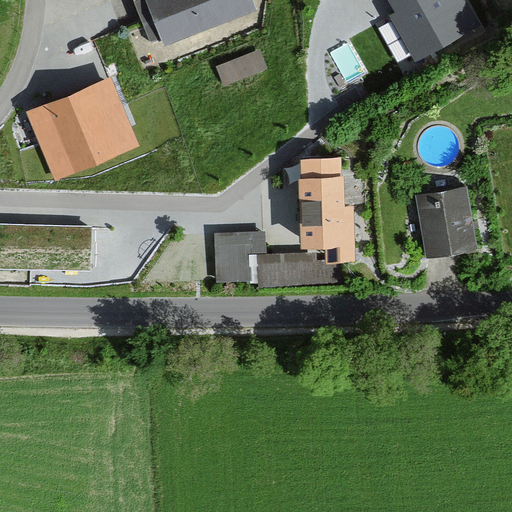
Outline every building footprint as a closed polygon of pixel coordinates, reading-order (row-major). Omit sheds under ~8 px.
[(248,4),(246,0),(134,0),(150,42),(166,36),(167,36),(248,4)] [(408,0),(411,4),(394,14),(417,56),(476,23),(462,0),(408,0)] [(261,45),(217,63),(225,84),(269,66),(261,45)] [(112,86),(33,118),(54,168),(132,136),(112,86)] [(337,157),(303,158),(305,240),(339,239),(339,249),(351,248),(350,208),(340,208),(339,178),(337,178),(337,157)] [(476,247),(467,192),(417,201),(427,254),(476,247)] [(0,227),(0,264),(89,268),(90,227),(32,225),(32,228),(0,227)] [(265,262),(263,232),(217,234),(219,280),(252,279),(252,287),(340,284),(339,258),(265,262)]
